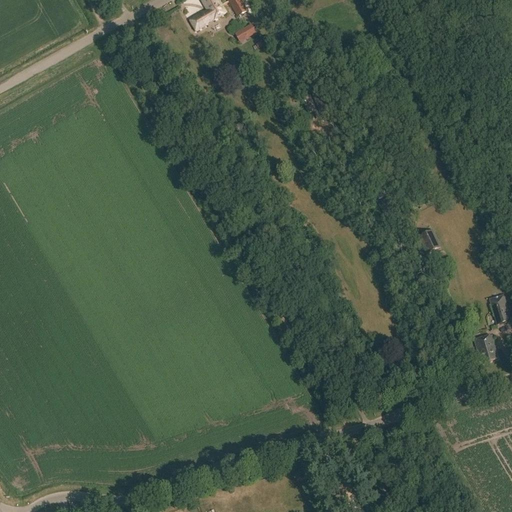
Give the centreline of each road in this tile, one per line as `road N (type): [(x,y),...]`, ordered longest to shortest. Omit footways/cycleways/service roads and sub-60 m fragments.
road 1 (track): [(86,0),(399,511)]
road 2 (unclassified): [(25,511),(60,497),(140,499),(511,383)]
road 3 (unclassified): [(0,89),(163,0)]
